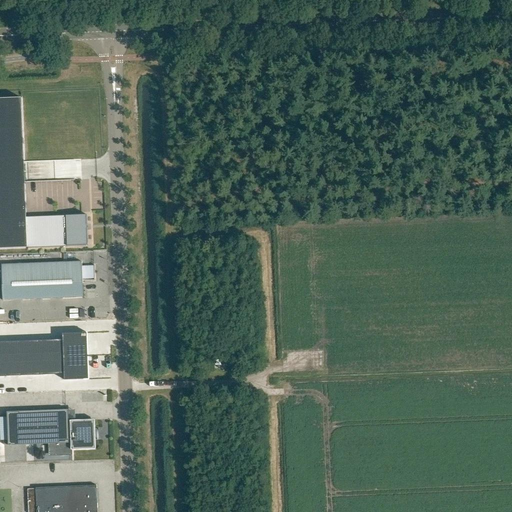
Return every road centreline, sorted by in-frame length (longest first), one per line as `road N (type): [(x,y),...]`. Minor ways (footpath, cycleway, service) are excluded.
road 1 (unclassified): [(128,511),(112,32)]
road 2 (secondary): [(112,32),(511,15)]
